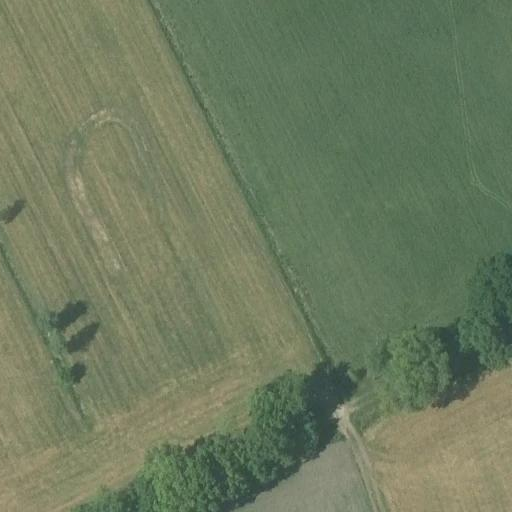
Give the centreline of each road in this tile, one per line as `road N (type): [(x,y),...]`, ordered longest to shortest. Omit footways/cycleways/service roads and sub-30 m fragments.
road 1 (track): [(378,511),(342,415),(511,333)]
road 2 (track): [(342,415),(147,511)]
